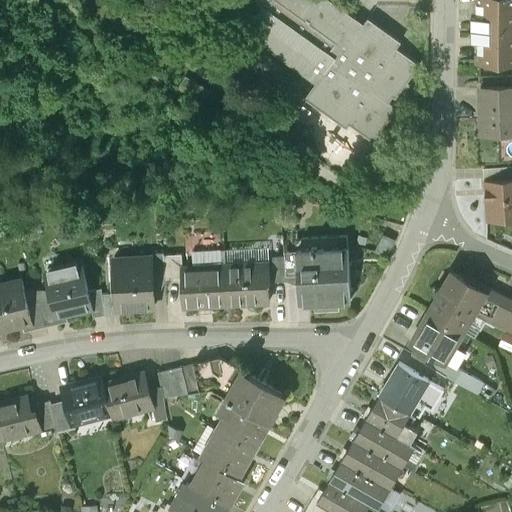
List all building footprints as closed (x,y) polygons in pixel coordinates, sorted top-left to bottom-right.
[(363,20),(336,0),(264,0),(261,4),(245,26),(317,80),(305,96),(347,128),(351,124),(374,141),(398,107),(388,99),(393,93),(395,95),(419,64),(397,48),(402,41),(367,16),(363,20)] [(511,0),(475,0),(476,14),(472,14),(472,38),(476,38),(476,61),(511,61),(511,0)] [(511,85),(481,86),(482,132),(511,131),(511,85)] [(511,164),(483,167),(484,179),(511,177),(511,164)] [(511,177),(484,179),(487,220),(507,219),(506,209),(511,208),(511,177)] [(347,249),(296,251),(297,275),(299,302),(349,300),(347,249)] [(164,250),(151,251),(151,254),(153,254),(154,277),(166,276),(164,250)] [(296,251),(284,252),(284,256),(285,276),(297,275),(296,251)] [(151,254),(115,255),(116,290),(117,306),(119,306),(155,304),(154,277),(153,254),(151,254)] [(284,256),(273,256),(275,281),(286,280),(285,276),(284,256)] [(83,262),(47,271),(52,296),(55,313),(92,304),(93,304),(89,288),(83,262)] [(271,262),(225,264),(227,301),(270,299),(269,280),(271,280),(271,262)] [(225,264),(182,266),(184,303),(227,301),(225,264)] [(464,278),(452,272),(444,285),(436,289),(438,295),(430,310),(431,310),(462,329),(474,311),(491,319),(504,294),(465,276),(464,278)] [(23,277),(0,282),(0,326),(33,319),(28,301),(23,277)] [(102,285),(89,288),(93,304),(92,304),(94,314),(105,311),(102,290),(102,285)] [(116,290),(102,290),(105,311),(105,312),(119,312),(119,306),(117,306),(116,290)] [(511,298),(504,294),(491,319),(511,328),(511,298)] [(52,296),(40,299),(45,323),(57,320),(55,313),(52,296)] [(45,323),(40,299),(28,301),(33,319),(34,325),(45,323)] [(462,329),(431,310),(413,341),(445,358),(462,329)] [(5,330),(8,341),(31,335),(28,324),(5,330)] [(217,354),(192,360),(199,391),(211,389),(204,361),(218,358),(217,354)] [(192,360),(180,363),(187,393),(199,391),(192,360)] [(222,373),(219,360),(206,363),(212,389),(229,399),(238,382),(222,373)] [(180,363),(168,365),(175,394),(187,393),(180,363)] [(420,375),(401,364),(383,394),(410,410),(427,380),(428,379),(420,375)] [(446,375),(427,364),(420,375),(428,379),(427,380),(439,387),(446,375)] [(168,365),(157,368),(160,381),(163,396),(175,394),(168,365)] [(284,396),(244,372),(238,382),(229,399),(269,422),(284,396)] [(144,373),(104,384),(111,411),(113,418),(153,406),(147,385),(144,373)] [(102,378),(64,388),(69,404),(73,422),(111,411),(104,384),(102,378)] [(160,381),(147,385),(153,406),(156,419),(166,416),(163,396),(160,381)] [(28,394),(0,401),(0,436),(1,438),(41,427),(36,408),(32,410),(28,394)] [(410,410),(383,394),(375,408),(376,409),(371,418),(412,442),(420,429),(406,421),(412,411),(410,410)] [(49,399),(38,402),(40,408),(36,408),(41,427),(55,424),(51,408),(49,399)] [(269,422),(229,399),(222,410),(227,414),(219,428),(255,448),(270,423),(269,422)] [(69,404),(51,408),(55,424),(57,431),(75,427),(73,422),(69,404)] [(371,418),(369,417),(363,429),(364,429),(358,439),(400,463),(412,442),(371,418)] [(255,448),(219,428),(204,453),(209,456),(240,474),(255,448)] [(358,439),(357,438),(351,448),(352,449),(346,459),(388,483),(400,463),(358,439)] [(240,474),(209,456),(193,482),(229,502),(244,476),(240,474)] [(346,459),(345,458),(339,469),(340,470),(334,480),(372,502),(376,504),(388,483),(346,459)] [(334,480),(333,479),(327,489),(328,490),(322,499),(335,507),(332,511),(365,511),(372,502),(334,480)] [(193,482),(190,480),(175,505),(187,511),(222,511),(229,502),(193,482)] [(322,499),(316,495),(309,507),(318,511),(332,511),(335,507),(322,499)]
